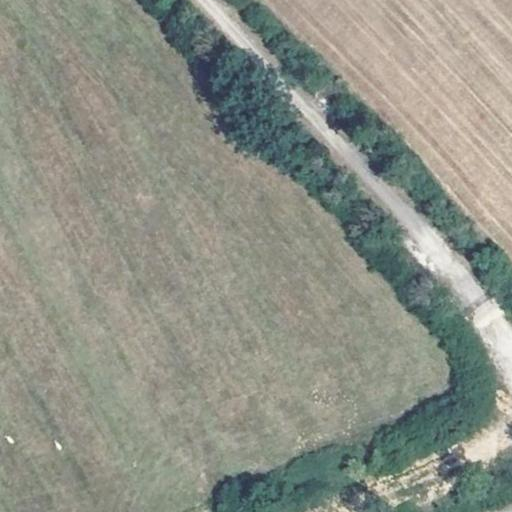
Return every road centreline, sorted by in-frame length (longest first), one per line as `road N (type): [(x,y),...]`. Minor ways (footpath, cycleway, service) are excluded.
road 1 (track): [(202,0),(471,294),(511,366)]
road 2 (track): [(511,418),(473,457),(350,511)]
